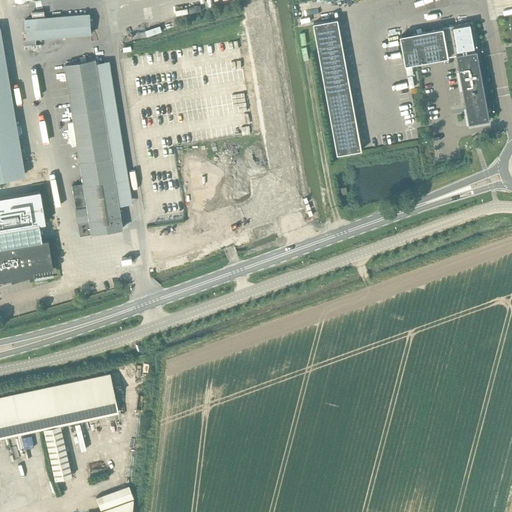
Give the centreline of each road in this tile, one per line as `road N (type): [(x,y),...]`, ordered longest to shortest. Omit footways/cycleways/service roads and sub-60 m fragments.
road 1 (secondary): [(149,302),(504,175)]
road 2 (unclassified): [(511,206),(484,208),(158,326)]
road 3 (unclassified): [(158,326),(0,370)]
